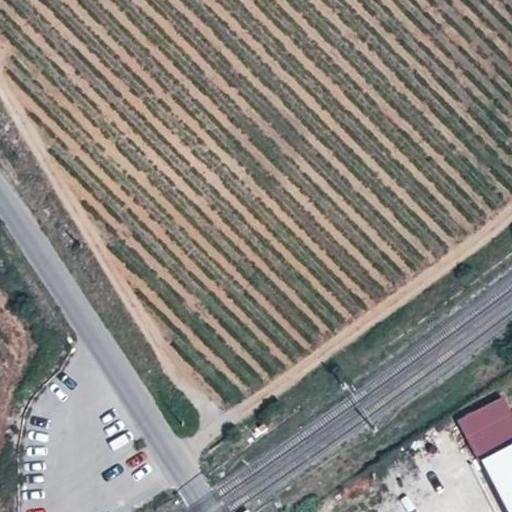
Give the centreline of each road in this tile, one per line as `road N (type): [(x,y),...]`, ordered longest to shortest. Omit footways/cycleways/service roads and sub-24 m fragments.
road 1 (track): [(102,511),(511,212)]
road 2 (track): [(0,91),(209,433)]
road 3 (unclassified): [(0,179),(211,511)]
